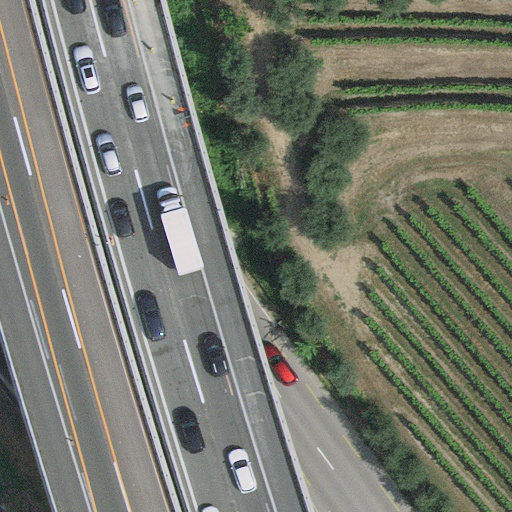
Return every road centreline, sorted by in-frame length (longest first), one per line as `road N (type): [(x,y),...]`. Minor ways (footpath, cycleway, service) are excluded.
road 1 (primary): [(356,511),(0,22)]
road 2 (motorway): [(244,511),(96,0)]
road 3 (motorway): [(0,96),(122,511)]
